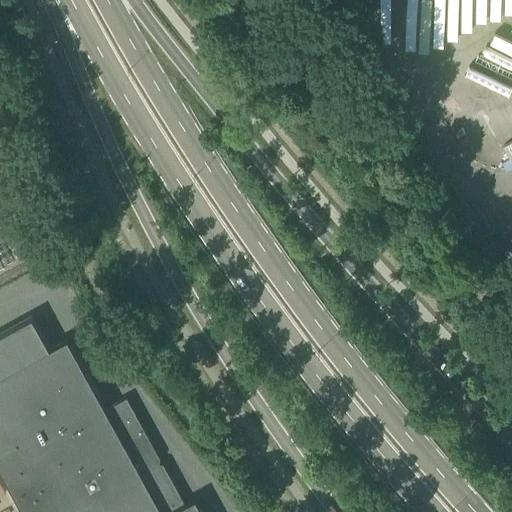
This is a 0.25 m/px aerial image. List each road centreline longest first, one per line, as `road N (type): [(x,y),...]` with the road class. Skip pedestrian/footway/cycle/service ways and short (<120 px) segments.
road 1 (primary): [(477,511),(244,225),(107,0)]
road 2 (primary): [(70,0),(121,98),(214,240),(327,398),(428,511)]
road 3 (primary): [(51,0),(59,41),(163,255),(257,408),(336,511)]
road 4 (primary): [(511,422),(257,132),(121,0)]
